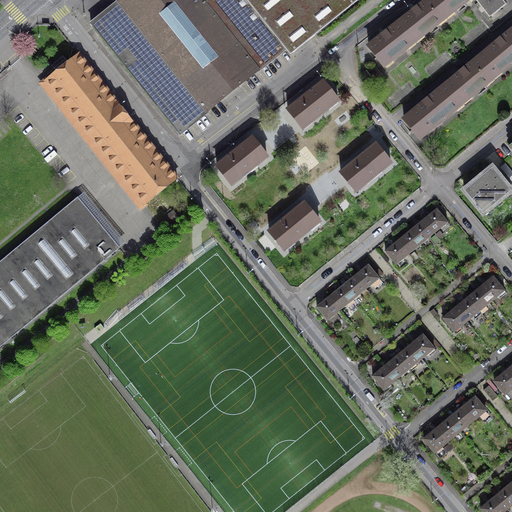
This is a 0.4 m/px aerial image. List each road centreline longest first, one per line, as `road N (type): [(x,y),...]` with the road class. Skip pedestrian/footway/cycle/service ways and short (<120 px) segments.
road 1 (residential): [(49,0),(184,172)]
road 2 (residential): [(440,186),(291,307)]
road 3 (residential): [(184,172),(334,55)]
road 4 (residential): [(184,172),(291,307)]
road 5 (residential): [(291,307),(398,439)]
road 6 (residential): [(334,55),(440,186)]
road 7 (residential): [(398,439),(511,347)]
